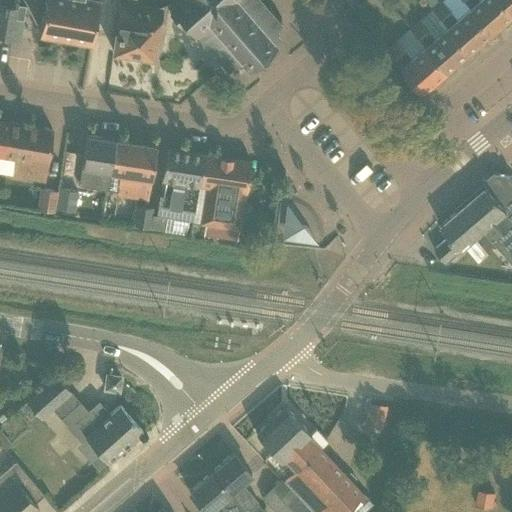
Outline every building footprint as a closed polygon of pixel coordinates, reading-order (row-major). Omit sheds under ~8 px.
[(45,0),(39,30),(89,39),(95,0),(45,0)] [(169,0),(169,1),(170,3),(176,9),(169,14),(181,27),(187,22),(192,27),(190,29),(191,30),(193,29),(194,28),(195,29),(203,38),(203,39),(201,41),(202,43),(205,41),(206,42),(206,41),(214,50),(214,51),(211,54),(213,56),(216,53),(216,54),(217,54),(225,63),(225,64),(222,66),(224,68),(226,66),(227,66),(228,66),(230,64),(237,73),(254,58),(255,59),(256,57),(256,56),(256,55),(256,54),(263,48),(264,49),(265,49),(266,49),(268,48),(267,47),(275,41),(274,41),(275,40),(274,38),(273,39),(272,37),(278,33),(273,27),(278,22),(279,21),(281,18),(280,16),(277,19),(277,18),(276,18),(268,9),(269,9),(268,8),(271,6),(269,4),(266,6),(260,0),(169,0)] [(427,0),(434,8),(442,1),(441,0),(427,0)] [(449,26),(471,50),(493,31),(465,0),(443,0),(442,1),(434,8),(433,9),(449,26)] [(511,14),(511,8),(503,0),(465,0),(493,31),(511,14)] [(511,0),(503,0),(511,8),(511,0)] [(121,2),(112,50),(152,56),(152,55),(153,55),(157,31),(161,8),(121,2)] [(0,37),(12,39),(16,18),(18,8),(17,8),(0,4),(0,37)] [(18,4),(17,8),(18,8),(16,18),(23,20),(26,6),(18,4)] [(426,46),(448,70),(471,50),(449,26),(435,38),(420,20),(410,28),(426,46)] [(397,40),(388,48),(424,90),(448,70),(426,46),(413,58),(397,40)] [(0,119),(0,154),(3,155),(9,121),(0,119)] [(9,121),(3,155),(15,157),(12,173),(43,178),(52,128),(9,121)] [(109,171),(115,139),(86,134),(79,184),(106,188),(109,171)] [(148,199),(156,145),(115,139),(109,171),(120,173),(116,194),(148,199)] [(194,220),(204,152),(166,146),(157,215),(152,214),(150,227),(164,230),(166,216),(194,220)] [(240,228),(250,160),(204,152),(194,220),(202,222),(205,223),(203,235),(237,240),(239,228),(240,228)] [(511,178),(510,176),(495,175),(487,181),(459,205),(457,207),(458,209),(440,225),(449,236),(434,249),(446,262),(476,237),(481,244),(488,252),(497,245),(510,260),(511,262),(511,178)] [(56,189),(40,187),(36,207),(52,209),(56,189)] [(56,208),(75,211),(78,190),(59,188),(56,208)] [(132,224),(150,227),(152,214),(152,207),(135,204),(132,224)] [(281,208),(280,239),(320,241),(321,210),(281,208)] [(39,416),(69,389),(56,374),(26,401),(39,416)] [(106,374),(104,388),(118,390),(120,376),(106,374)] [(120,404),(110,413),(98,400),(87,410),(79,400),(60,417),(80,440),(85,436),(99,452),(90,460),(97,469),(142,430),(120,404)] [(372,402),(368,422),(367,424),(382,427),(386,405),(372,402)] [(317,511),(341,511),(362,493),(319,447),(327,440),(316,429),(311,433),(285,405),(256,433),(281,460),(284,458),(294,469),(285,477),(317,511)] [(251,474),(233,452),(211,472),(228,492),(246,511),(253,505),(257,502),(248,492),(240,482),(251,474)] [(43,494),(15,461),(0,473),(0,504),(6,511),(30,511),(38,506),(34,502),(43,494)] [(228,492),(211,472),(189,491),(206,511),(217,502),(225,511),(245,511),(246,511),(228,492)] [(495,493),(479,490),(476,506),(492,509),(495,493)] [(311,511),(294,494),(276,511),(311,511)]
